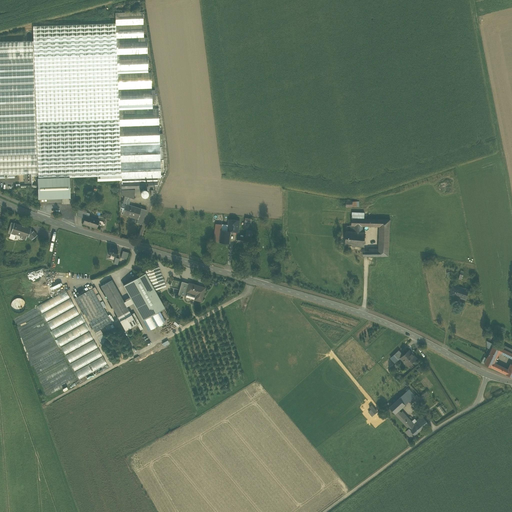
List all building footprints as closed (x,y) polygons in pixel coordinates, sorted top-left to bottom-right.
[(115,23),(116,38),(144,37),(143,12),(115,13),(115,23)] [(33,41),(35,90),(118,87),(116,38),(115,23),(33,26),(33,41)] [(147,37),(144,37),(116,38),(118,87),(121,175),(121,180),(121,183),(157,181),(157,178),(161,178),(161,172),(160,160),(160,159),(160,146),(159,134),(158,108),(152,108),(151,72),(148,72),(147,37)] [(0,174),(38,173),(35,90),(33,41),(0,41),(0,174)] [(121,175),(118,87),(35,90),(38,173),(38,178),(69,177),(97,176),(121,175)] [(70,197),(69,177),(38,178),(39,198),(70,197)] [(121,183),(121,189),(135,189),(140,189),(156,188),(158,186),(157,181),(121,183)] [(134,195),(135,189),(121,189),(122,194),(122,195),(125,196),(131,198),(134,199),(134,195)] [(128,214),(138,217),(141,209),(127,204),(129,200),(124,199),(123,203),(122,205),(125,206),(123,211),(123,214),(127,216),(128,214)] [(141,208),(141,209),(138,217),(138,219),(137,219),(136,223),(142,225),(147,210),(141,208)] [(78,216),(85,218),(85,216),(86,216),(87,213),(87,212),(78,209),(77,209),(78,216)] [(358,226),(359,226),(359,219),(364,219),(364,213),(352,212),(351,225),(358,226)] [(83,224),(97,228),(98,224),(97,224),(98,221),(99,221),(99,220),(86,216),(85,216),(85,218),(83,224)] [(231,231),(239,232),(240,220),(229,219),(228,225),(228,231),(231,231)] [(390,219),(371,219),(370,226),(379,226),(378,251),(378,256),(389,256),(390,219)] [(11,233),(10,234),(9,237),(14,239),(16,235),(16,234),(17,232),(22,234),(21,236),(21,238),(21,239),(21,238),(25,239),(25,240),(26,240),(27,236),(28,236),(28,237),(28,236),(29,235),(29,234),(31,230),(31,228),(31,229),(24,226),(22,226),(22,225),(22,226),(14,223),(14,222),(14,223),(11,233)] [(213,241),(229,243),(231,231),(228,231),(228,225),(216,224),(213,241)] [(31,240),(32,240),(37,235),(33,231),(32,232),(30,234),(29,234),(29,235),(32,239),(31,240)] [(345,244),(364,247),(365,232),(362,232),(358,232),(351,231),(346,231),(345,244)] [(237,242),(251,243),(252,238),(246,237),(243,237),(243,235),(241,235),(241,237),(238,236),(237,242)] [(108,254),(117,256),(118,249),(110,247),(108,254)] [(121,258),(127,259),(129,253),(123,251),(121,258)] [(143,270),(145,273),(155,290),(166,287),(158,265),(143,270)] [(165,308),(155,290),(145,273),(128,283),(147,318),(165,308)] [(101,286),(118,317),(129,311),(127,306),(124,302),(112,280),(101,286)] [(179,294),(186,297),(188,291),(188,290),(190,283),(182,281),(179,294)] [(147,318),(128,283),(123,285),(131,298),(124,302),(127,306),(133,303),(143,320),(147,318)] [(188,290),(188,291),(197,293),(195,299),(202,301),(206,288),(190,283),(188,290)] [(460,298),(466,300),(469,290),(453,285),(450,294),(458,297),(457,298),(459,299),(460,298)] [(75,298),(95,332),(112,322),(109,317),(103,308),(100,302),(100,301),(96,295),(96,294),(92,288),(75,298)] [(42,314),(69,299),(65,291),(37,307),(42,314)] [(186,297),(195,299),(197,293),(188,291),(186,297)] [(17,310),(23,306),(22,304),(23,303),(20,300),(18,301),(17,299),(11,304),(17,310)] [(46,322),(74,307),(70,299),(42,315),(46,322)] [(51,331),(79,315),(75,307),(47,323),(51,331)] [(129,311),(118,317),(120,321),(131,314),(129,311)] [(120,321),(125,330),(136,324),(131,314),(120,321)] [(55,339),(83,323),(79,316),(51,331),(55,339)] [(60,347),(88,332),(84,324),(56,339),(60,347)] [(65,356),(93,340),(88,333),(61,348),(65,356)] [(69,364),(97,348),(93,340),(65,356),(69,364)] [(484,364),(492,367),(494,363),(499,352),(502,348),(494,344),(491,349),(484,364)] [(511,353),(502,348),(499,352),(511,358),(511,353)] [(74,372),(102,356),(98,349),(70,364),(74,372)] [(394,355),(398,360),(401,358),(402,357),(401,357),(403,355),(399,350),(394,355)] [(405,362),(408,366),(417,358),(413,355),(413,356),(408,351),(403,355),(401,357),(402,357),(406,362),(405,362)] [(79,380),(107,364),(103,357),(75,372),(79,380)] [(418,369),(420,372),(427,366),(424,363),(418,369)] [(492,367),(506,374),(508,369),(494,363),(492,367)] [(405,405),(410,401),(415,396),(409,389),(399,398),(405,405)] [(417,394),(415,396),(410,401),(412,403),(419,397),(417,394)] [(399,410),(405,405),(399,398),(389,407),(395,414),(399,410)] [(373,404),(369,407),(371,409),(368,411),(372,416),(378,411),(373,404)] [(440,405),(437,407),(443,415),(446,413),(440,405)] [(402,421),(407,416),(402,411),(401,413),(399,410),(395,414),(402,421)] [(402,421),(409,428),(413,425),(411,423),(413,422),(407,416),(402,421)] [(422,416),(417,420),(417,421),(423,427),(428,423),(422,416)] [(409,428),(415,435),(423,427),(417,421),(413,425),(409,428)]
